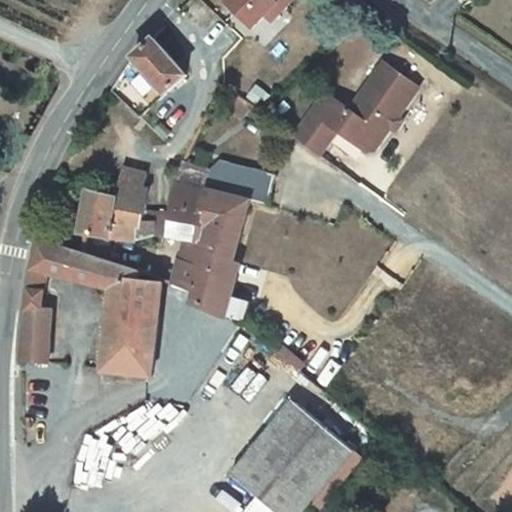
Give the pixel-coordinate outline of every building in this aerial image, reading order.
[(221,0),(244,26),(257,15),(271,3),(277,10),(287,0),(221,0)] [(257,15),(263,21),(277,10),(271,3),(257,15)] [(149,38),(127,58),(158,91),(181,71),(149,38)] [(417,88),(382,63),(347,110),(323,93),(291,138),(317,156),(334,131),(364,152),(372,151),(388,128),(395,118),(417,88)] [(400,121),(395,118),(388,128),(393,132),(400,121)] [(79,189),(71,232),(124,237),(163,228),(168,209),(140,203),(145,179),(140,178),(143,164),(114,159),(107,195),(79,189)] [(178,305),(224,315),(247,333),(253,305),(227,299),(249,204),(265,208),(271,176),(215,163),(208,191),(199,189),(204,171),(180,164),(168,209),(163,228),(187,234),(180,270),(155,264),(153,275),(183,284),(178,305)] [(47,281),(104,293),(111,264),(34,243),(18,360),(42,363),(52,307),(43,305),(47,281)] [(104,293),(112,294),(97,371),(149,378),(165,287),(138,280),(140,272),(111,264),(104,293)] [(275,342),(269,350),(301,374),(307,366),(275,342)] [(287,398),(228,473),(277,511),(299,511),(308,501),(314,507),(357,453),(287,398)]
